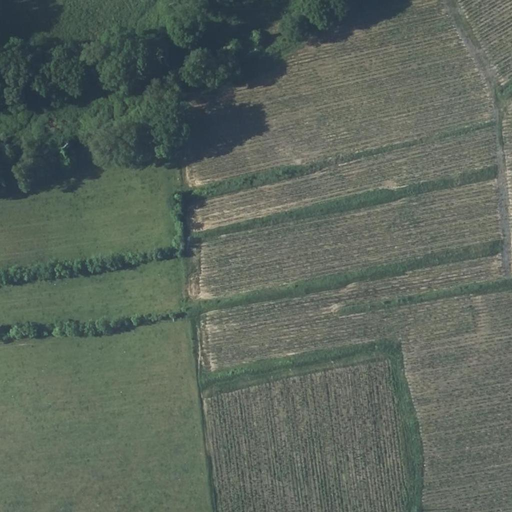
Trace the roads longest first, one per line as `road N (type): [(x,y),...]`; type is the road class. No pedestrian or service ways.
road 1 (track): [(511,97),(497,105),(506,273)]
road 2 (track): [(419,511),(416,425),(387,342)]
